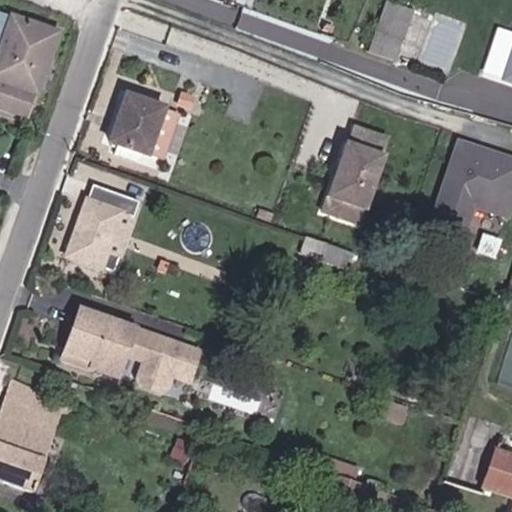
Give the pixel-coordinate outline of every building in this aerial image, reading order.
[(397,53),(412,6),(393,0),(387,0),(373,45),(397,53)] [(0,117),(28,127),(59,38),(1,20),(0,23),(0,49),(4,51),(0,61),(0,117)] [(511,82),(511,45),(501,78),(511,82)] [(179,50),(174,64),(205,77),(211,62),(179,50)] [(163,116),(123,101),(107,149),(148,162),(148,161),(165,167),(180,123),(163,118),(163,116)] [(360,218),(378,164),(376,163),(382,146),(349,135),(344,153),(341,152),(318,221),(337,227),(342,212),(360,218)] [(504,224),(511,199),(511,169),(484,161),(481,168),(473,165),(475,158),(455,151),(428,232),(460,243),(470,212),(504,224)] [(122,264),(107,259),(121,218),(134,223),(140,206),(91,189),(66,264),(115,282),(122,264)] [(355,234),(360,218),(342,212),(337,227),(355,234)] [(339,271),(343,259),(303,246),(299,258),(339,271)] [(346,274),(350,262),(343,259),(339,271),(346,274)] [(77,317),(60,368),(87,378),(89,373),(113,381),(120,358),(137,364),(130,383),(133,389),(153,396),(159,393),(166,374),(183,381),(191,357),(77,317)] [(0,423),(0,486),(35,498),(55,434),(85,445),(92,423),(73,416),(75,412),(11,389),(0,423)] [(480,494),(487,496),(496,472),(501,459),(494,456),(480,494)] [(511,462),(501,459),(496,472),(487,496),(511,505),(511,462)] [(355,511),(360,511),(368,491),(315,473),(308,495),(355,511)]
